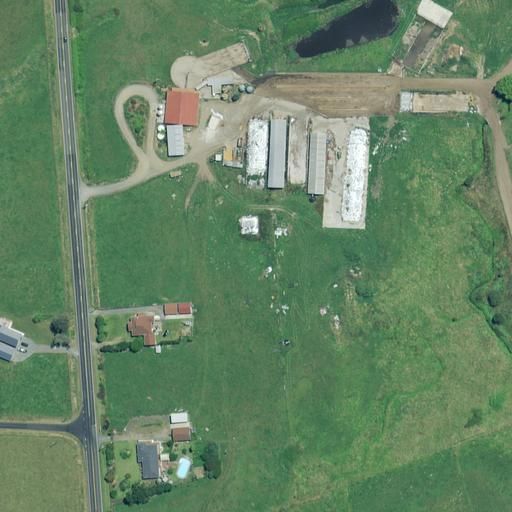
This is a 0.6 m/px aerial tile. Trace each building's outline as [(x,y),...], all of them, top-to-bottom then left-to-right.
[(234,84),(234,78),(209,79),(209,85),(213,85),(214,93),(222,93),(222,85),(234,84)] [(186,88),(173,89),(173,91),(166,91),(169,156),(185,155),(184,125),(199,125),(197,92),(186,92),(186,88)] [(287,121),(273,120),(270,187),(284,188),(287,121)] [(325,194),(327,134),(311,133),(309,194),(325,194)] [(244,161),(224,160),(224,166),(243,168),(244,161)] [(178,314),(177,303),(165,304),(166,314),(178,314)] [(192,313),(191,303),(179,303),(180,313),(192,313)] [(146,345),(157,345),(157,332),(153,332),(153,323),(155,323),(155,315),(148,315),(148,312),(139,312),(139,317),(133,317),(133,323),(128,323),(128,331),(133,331),(133,336),(146,335),(146,345)] [(35,336),(34,320),(17,321),(18,337),(35,336)] [(18,347),(18,332),(5,332),(6,348),(18,347)] [(188,422),(188,413),(170,414),(171,423),(188,422)] [(191,440),(190,428),(174,429),(175,441),(191,440)] [(147,445),(147,443),(139,444),(140,462),(144,462),(145,478),(159,477),(158,445),(147,445)]
